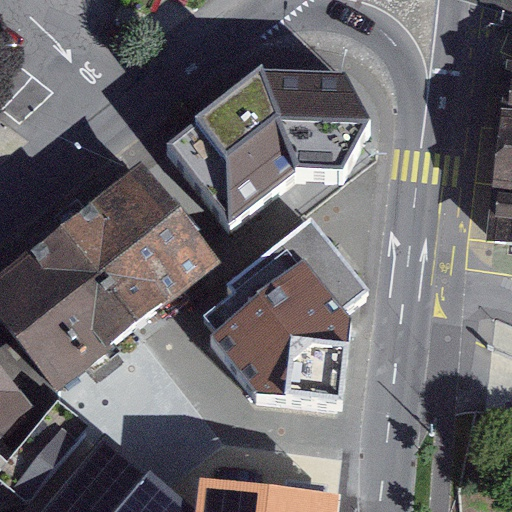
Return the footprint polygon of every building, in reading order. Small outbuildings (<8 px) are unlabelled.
[(511,79),(504,78),(490,240),(511,242),(511,79)] [(258,83),(170,156),(231,235),(299,181),(342,184),(370,136),(344,84),(258,83)] [(0,315),(60,390),(95,362),(214,267),(144,180),(88,225),(80,215),(69,223),(38,249),(44,256),(0,291),(0,315)] [(313,231),(242,285),(254,300),(206,336),(257,403),(339,409),(347,351),(318,346),(348,323),(340,313),(363,296),(313,231)] [(0,430),(22,414),(0,386),(0,430)] [(184,511),(185,511),(103,444),(46,511),(184,511)] [(333,511),(335,498),(205,484),(201,511),(333,511)]
